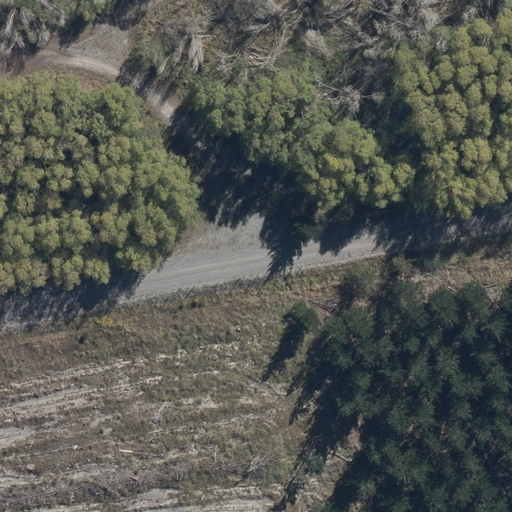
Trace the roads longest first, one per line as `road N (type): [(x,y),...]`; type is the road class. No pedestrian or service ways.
road 1 (unclassified): [(73,14),(146,69),(282,254)]
road 2 (unclassified): [(0,306),(282,254)]
road 3 (unclassified): [(282,254),(511,212)]
